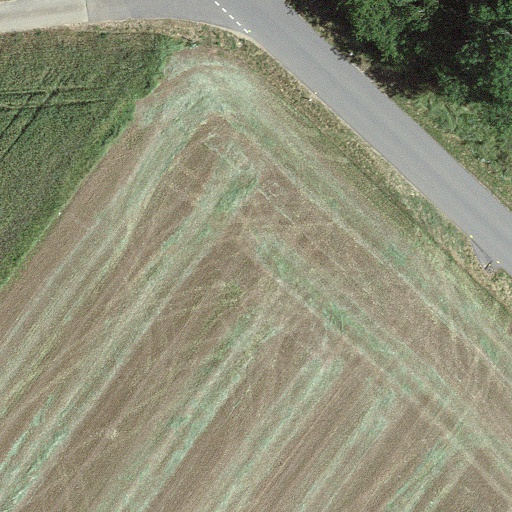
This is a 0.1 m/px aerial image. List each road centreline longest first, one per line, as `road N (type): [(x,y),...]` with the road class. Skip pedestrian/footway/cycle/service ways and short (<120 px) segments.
road 1 (tertiary): [(247,0),(511,244)]
road 2 (track): [(0,22),(136,0)]
